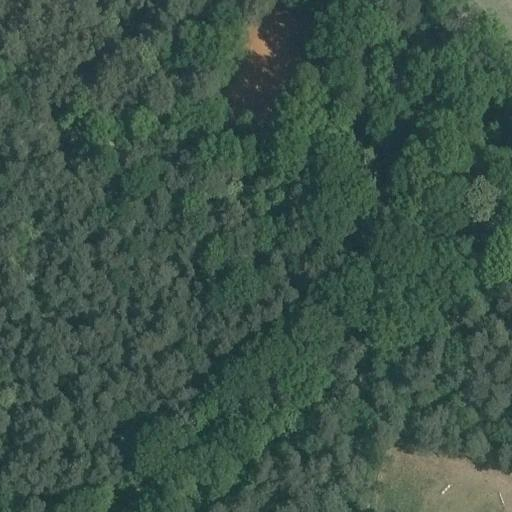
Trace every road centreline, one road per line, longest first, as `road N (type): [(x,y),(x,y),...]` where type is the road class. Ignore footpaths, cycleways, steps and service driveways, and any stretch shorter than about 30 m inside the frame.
road 1 (track): [(0,113),(511,259)]
road 2 (tertiary): [(96,511),(511,189)]
